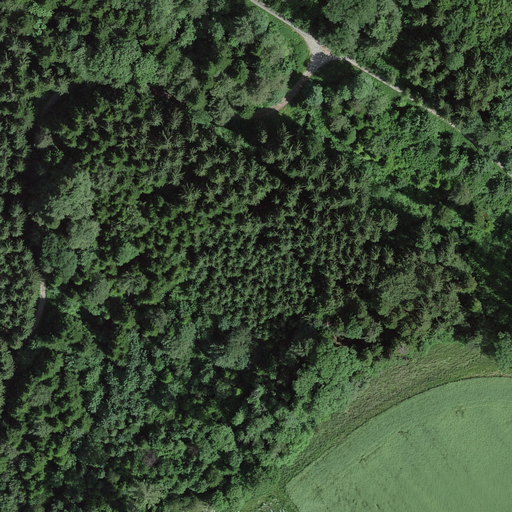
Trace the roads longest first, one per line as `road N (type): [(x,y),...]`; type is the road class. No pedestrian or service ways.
road 1 (track): [(0,409),(41,305),(32,181),(49,103),(75,80),(114,75),(226,114),(255,114),(281,104),(328,46)]
road 2 (track): [(511,171),(454,123),(251,0)]
